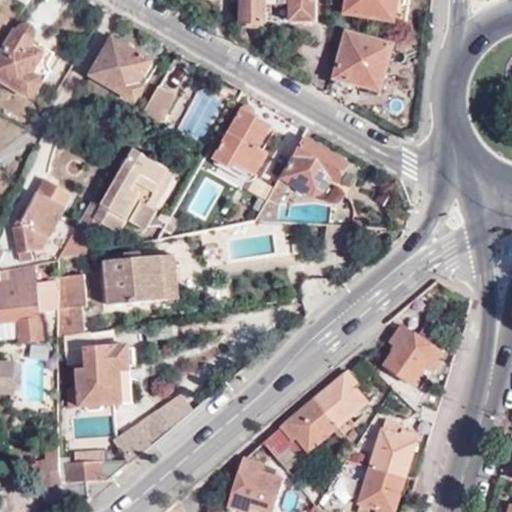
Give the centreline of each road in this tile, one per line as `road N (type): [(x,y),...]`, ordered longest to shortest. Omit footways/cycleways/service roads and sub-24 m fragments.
road 1 (secondary): [(120,511),(423,257)]
road 2 (residential): [(461,150),(422,162),(375,148),(121,0)]
road 3 (primary): [(447,511),(499,333)]
